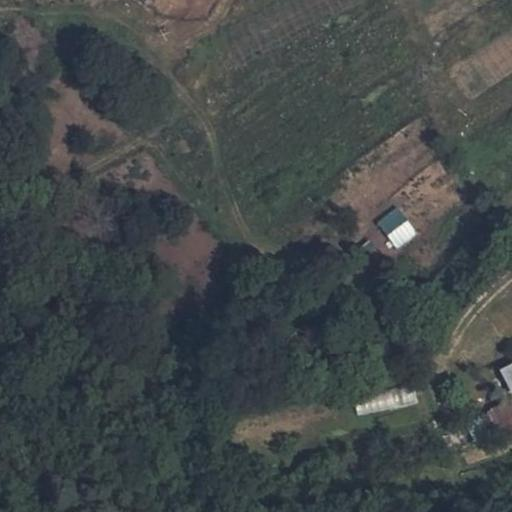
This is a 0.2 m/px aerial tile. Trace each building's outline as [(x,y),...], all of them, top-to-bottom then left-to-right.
[(397,248),(417,233),(396,206),(377,222),(397,248)] [(511,362),(498,369),(511,395),(511,362)] [(358,393),(360,415),(396,411),(396,419),(419,417),(416,387),(358,393)] [(499,434),(511,427),(511,407),(508,401),(487,411),(499,434)] [(466,423),(478,446),(495,437),(483,414),(466,423)]
